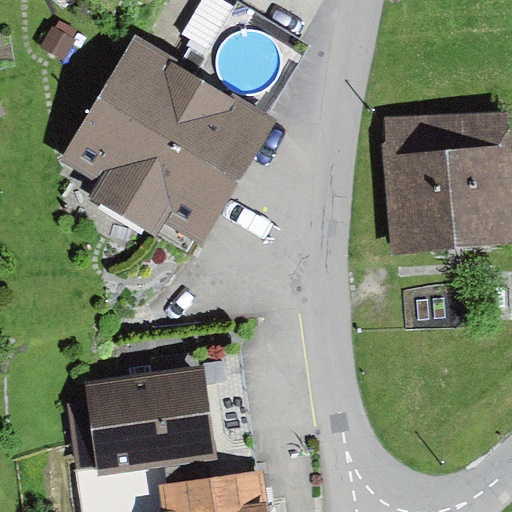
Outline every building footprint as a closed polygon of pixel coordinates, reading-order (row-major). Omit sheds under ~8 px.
[(236,6),(197,72),(267,114),(307,48),(236,6)] [(54,27),(41,48),(65,62),(77,41),(54,27)] [(197,72),(136,36),(63,158),(100,180),(90,198),(156,237),(164,224),(205,248),(280,122),(267,114),(197,72)] [(511,249),(506,114),(378,120),(384,264),(511,258),(511,249)] [(242,345),(150,357),(152,376),(86,385),(98,476),(165,467),(257,454),(242,345)] [(265,511),(257,454),(165,467),(168,486),(157,487),(160,511),(155,511),(265,511)]
